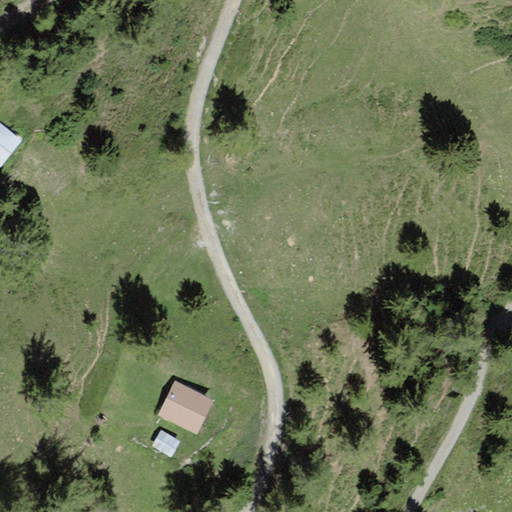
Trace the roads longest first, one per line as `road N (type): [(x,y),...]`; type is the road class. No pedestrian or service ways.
road 1 (track): [(233,0),(194,107),(192,169),(215,251),(273,381),(275,430),(248,511)]
road 2 (track): [(511,306),(498,320),(482,378),(410,511)]
